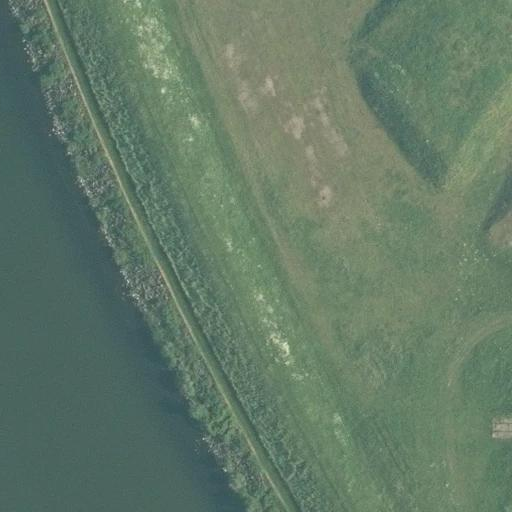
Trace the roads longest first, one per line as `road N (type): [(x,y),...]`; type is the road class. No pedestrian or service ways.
road 1 (track): [(442,456),(331,334),(184,0)]
road 2 (track): [(511,325),(464,357),(441,398),(442,456),(463,511)]
